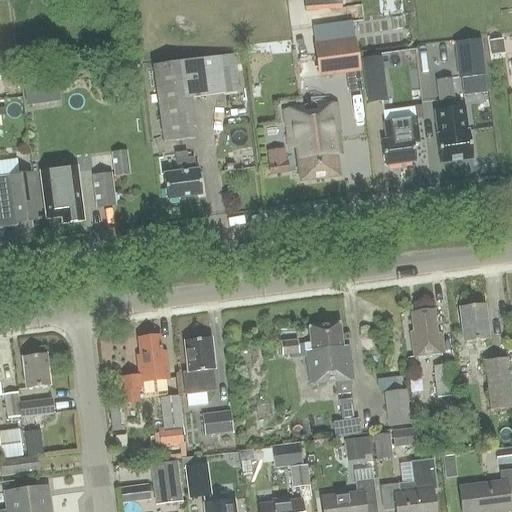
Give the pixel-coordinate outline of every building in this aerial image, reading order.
[(342,9),(341,0),(304,0),(306,12),(342,9)] [(361,22),(332,23),(333,35),(361,33),(361,22)] [(355,38),(314,44),(319,78),(360,71),(355,38)] [(481,39),(456,42),(460,79),(486,76),(481,39)] [(367,105),(387,102),(381,57),(361,59),(367,105)] [(154,68),(164,144),(197,140),(191,99),(224,94),(220,59),(154,68)] [(436,82),(438,101),(454,99),(452,80),(436,82)] [(337,155),(343,155),(336,104),(284,111),(289,149),(295,148),(300,183),(340,177),(337,155)] [(473,159),(469,131),(466,108),(439,112),(442,135),(437,136),(440,164),(473,159)] [(386,141),(382,142),(385,166),(416,162),(413,145),(419,144),(416,120),(384,124),(386,141)] [(130,176),(127,151),(111,153),(115,178),(130,176)] [(289,173),(287,162),(286,152),(268,154),(269,165),(271,176),(289,173)] [(167,201),(202,196),(199,170),(195,171),(194,159),(187,160),(186,153),(175,155),(178,173),(163,175),(167,201)] [(40,173),(41,177),(46,219),(63,216),(64,223),(82,220),(76,173),(76,168),(40,173)] [(0,225),(37,221),(31,174),(0,178),(0,225)] [(92,176),(96,209),(116,207),(112,174),(92,176)] [(464,343),(489,340),(485,305),(459,308),(464,343)] [(414,358),(444,354),(441,334),(437,335),(434,311),(411,314),(413,332),(411,334),(414,358)] [(312,351),(306,352),(310,385),(335,382),(337,395),(351,394),(349,381),(352,381),(348,347),(342,347),(340,324),(309,328),(312,351)] [(142,402),(140,383),(169,380),(166,352),(162,353),(160,337),(138,339),(140,357),(137,357),(139,376),(117,379),(120,404),(142,402)] [(217,391),(215,371),(211,339),(184,342),(188,374),(183,374),(185,395),(217,391)] [(299,355),(298,341),(281,343),(281,345),(275,345),(276,357),(299,355)] [(26,390),(50,387),(46,355),(22,358),(26,390)] [(506,360),(484,363),(490,412),(511,409),(506,360)] [(454,364),(434,367),(438,398),(458,396),(454,364)] [(387,428),(410,426),(406,392),(384,394),(387,428)] [(21,418),(18,395),(5,396),(8,420),(21,418)] [(159,398),(164,432),(166,431),(167,439),(183,437),(182,429),(184,429),(179,395),(159,398)] [(53,400),(33,403),(34,417),(54,415),(53,400)] [(231,412),(202,415),(204,437),(233,433),(231,412)] [(341,420),(342,434),(366,432),(364,417),(341,420)] [(0,451),(1,459),(22,456),(18,429),(0,431),(0,451)] [(414,430),(392,433),(393,448),(416,446),(414,430)] [(373,433),(376,462),(392,460),(389,431),(373,433)] [(41,437),(25,439),(28,456),(43,454),(41,437)] [(365,457),(372,456),(370,438),(344,442),(347,463),(365,460),(365,457)] [(299,446),(271,449),(274,469),(302,466),(299,446)] [(511,448),(496,451),(498,466),(511,464),(511,448)] [(39,471),(38,458),(0,462),(2,475),(39,471)] [(455,459),(442,460),(445,483),(457,482),(455,459)] [(411,464),(414,484),(381,489),(385,511),(397,510),(396,511),(435,511),(433,491),(437,490),(433,460),(411,464)] [(177,463),(150,466),(155,506),(182,503),(177,463)] [(185,467),(189,500),(207,498),(202,465),(185,467)] [(290,468),(292,489),(310,487),(307,466),(290,468)] [(510,511),(508,495),(511,494),(511,471),(500,473),(501,484),(460,489),(462,511),(510,511)] [(377,511),(374,481),(357,483),(358,494),(322,499),(323,511),(377,511)] [(49,511),(47,489),(5,494),(7,511),(49,511)] [(204,505),(204,511),(235,511),(234,501),(204,505)] [(302,511),(301,501),(260,507),(260,511),(302,511)]
